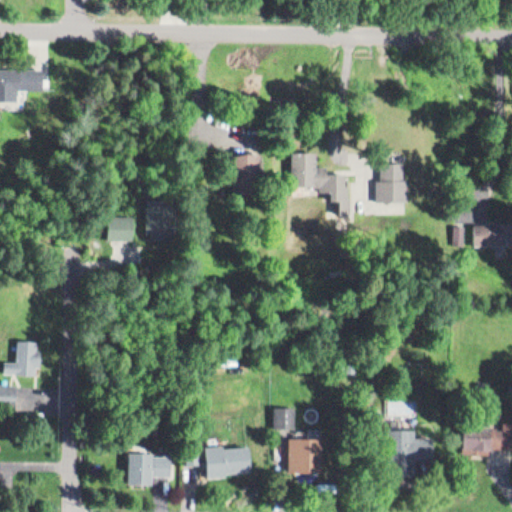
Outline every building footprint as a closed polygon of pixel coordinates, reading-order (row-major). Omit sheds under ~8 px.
[(0,57),(42,59),(42,80),(17,79),(16,97),(0,96),(0,57)] [(290,145),(311,145),(311,177),(290,177),(290,145)] [(232,146),(258,147),(256,183),(231,182),(232,146)] [(378,149),(404,148),(406,192),(380,193),(378,149)] [(142,197),(142,231),(168,231),(168,198),(142,197)] [(104,209),(129,211),(129,233),(104,231),(104,209)] [(457,216),(500,216),(500,240),(457,241),(457,216)] [(12,333),(37,333),(36,370),(1,369),(1,352),(12,353),(12,333)] [(0,378),(14,380),(11,397),(0,395),(0,378)] [(316,469),(318,430),(294,430),(295,398),(271,397),(270,421),(281,437),(280,468),(316,469)] [(458,419),(503,418),(504,445),(459,446),(458,419)] [(380,423),(429,427),(426,471),(377,467),(380,423)] [(207,443),(247,440),(249,465),(209,468),(207,443)] [(125,444),(172,447),(170,471),(149,470),(148,483),(123,481),(125,444)]
